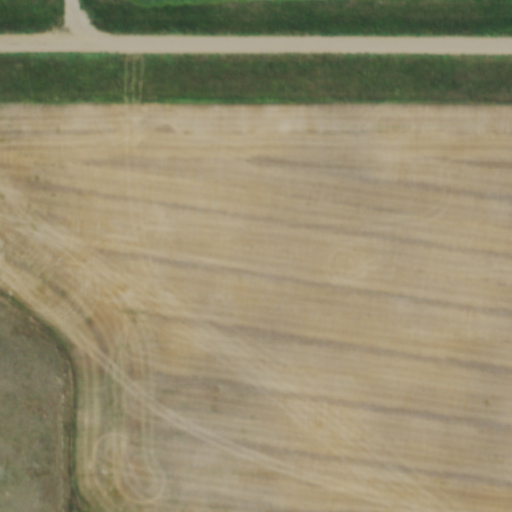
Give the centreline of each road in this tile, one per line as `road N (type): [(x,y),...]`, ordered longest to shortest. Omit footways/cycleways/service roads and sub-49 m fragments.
road 1 (residential): [(511,43),(0,45)]
road 2 (track): [(80,511),(75,356),(0,289)]
